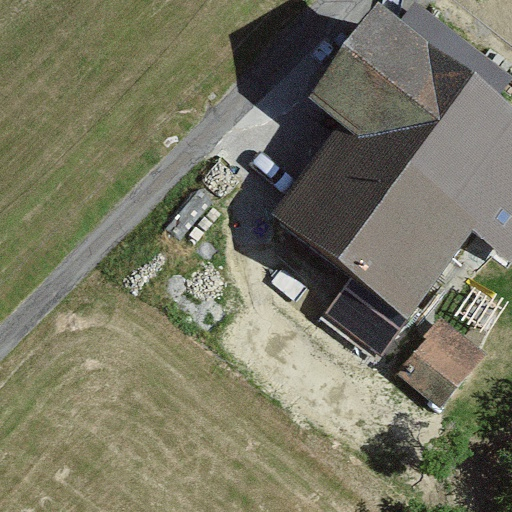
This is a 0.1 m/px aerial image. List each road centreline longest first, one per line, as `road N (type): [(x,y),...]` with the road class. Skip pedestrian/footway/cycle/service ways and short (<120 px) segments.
road 1 (residential): [(0,345),(340,0)]
road 2 (unknown): [(414,0),(511,83)]
